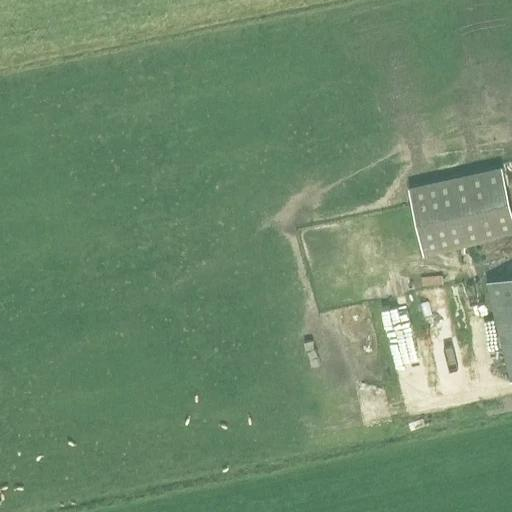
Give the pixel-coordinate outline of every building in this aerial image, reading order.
[(425,253),(511,233),(511,215),(501,166),(410,186),(425,253)] [(511,275),(488,281),(511,379),(511,378),(511,275)] [(438,304),(450,301),(446,287),(434,291),(438,304)] [(390,350),(384,320),(380,321),(376,301),(355,305),(365,356),(390,350)] [(451,358),(470,356),(464,302),(445,304),(451,358)] [(414,348),(415,356),(431,354),(426,318),(399,322),(403,350),(414,348)] [(318,334),(324,359),(333,357),(327,332),(318,334)]
